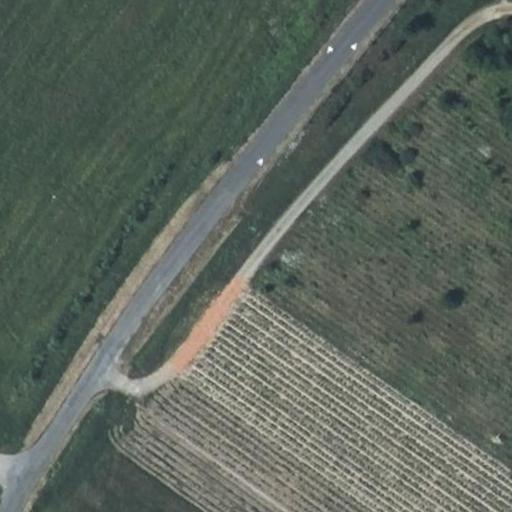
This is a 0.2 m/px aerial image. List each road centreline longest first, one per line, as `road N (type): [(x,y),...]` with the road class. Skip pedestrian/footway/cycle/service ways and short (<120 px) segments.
road 1 (unclassified): [(7,511),(217,204),(381,0)]
road 2 (track): [(98,373),(132,389),(171,374),(305,194),(448,40),(511,8)]
